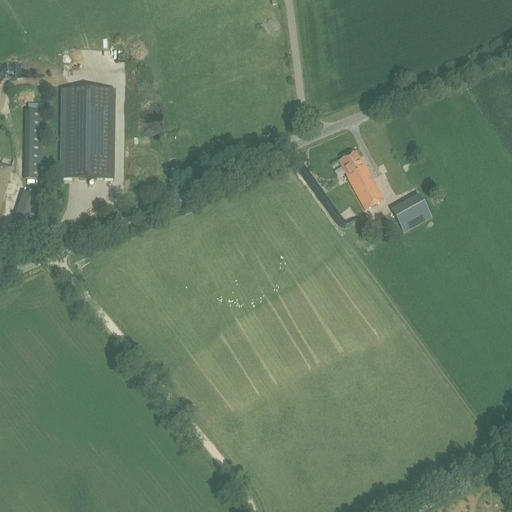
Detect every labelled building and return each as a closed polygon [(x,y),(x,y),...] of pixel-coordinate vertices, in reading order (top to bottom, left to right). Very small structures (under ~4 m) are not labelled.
[(112,81),(60,80),(59,180),(111,181),(112,81)] [(43,105),(29,105),(29,111),(26,111),(24,180),(42,180),(43,105)] [(365,211),(384,202),(366,168),(365,169),(357,152),(339,162),(348,178),(347,178),(365,211)] [(0,207),(11,168),(0,164),(0,207)] [(24,193),(14,224),(29,229),(39,198),(24,193)] [(420,196),(391,211),(405,235),(432,219),(420,196)] [(116,342),(121,339),(116,332),(112,336),(116,342)]
